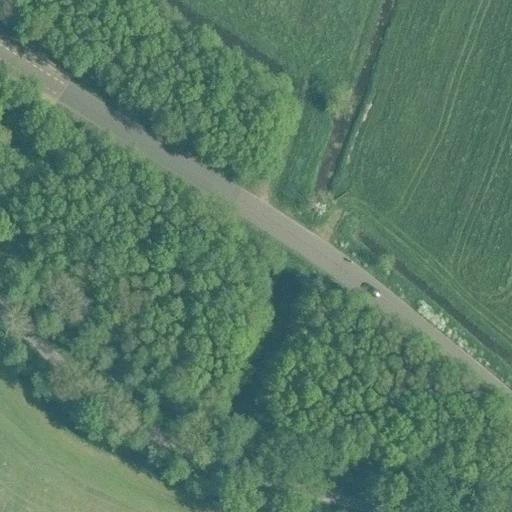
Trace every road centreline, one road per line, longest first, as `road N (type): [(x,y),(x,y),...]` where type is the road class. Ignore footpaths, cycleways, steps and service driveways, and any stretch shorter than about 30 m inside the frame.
road 1 (tertiary): [(511,405),(379,298),(0,55)]
road 2 (unclassified): [(332,511),(228,486),(142,443),(0,333)]
